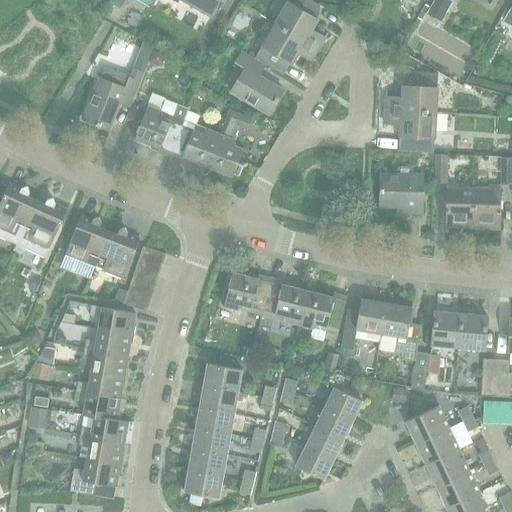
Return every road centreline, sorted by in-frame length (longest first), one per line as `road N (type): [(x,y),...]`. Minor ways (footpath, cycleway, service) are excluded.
road 1 (residential): [(145,511),(167,350),(210,221)]
road 2 (residential): [(511,277),(372,261),(245,230)]
road 3 (residential): [(210,221),(0,133)]
road 4 (residential): [(294,132),(357,129),(363,67),(352,58),(332,67)]
